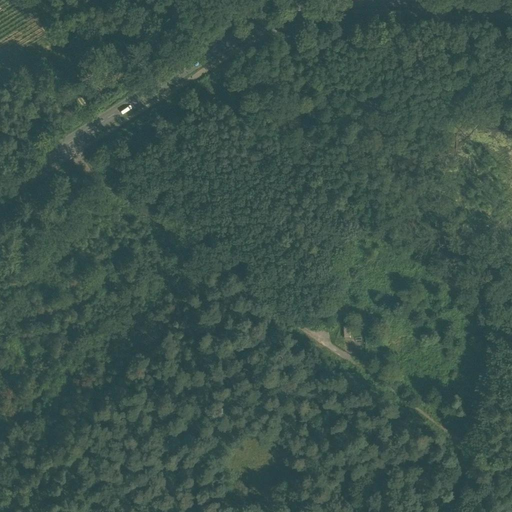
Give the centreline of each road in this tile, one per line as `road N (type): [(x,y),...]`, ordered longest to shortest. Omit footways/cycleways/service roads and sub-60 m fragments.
road 1 (track): [(66,144),(104,182),(476,452)]
road 2 (primary): [(0,188),(237,36),(305,7),(348,0)]
